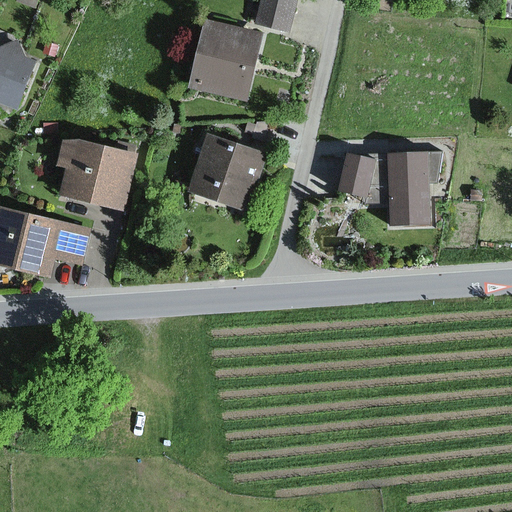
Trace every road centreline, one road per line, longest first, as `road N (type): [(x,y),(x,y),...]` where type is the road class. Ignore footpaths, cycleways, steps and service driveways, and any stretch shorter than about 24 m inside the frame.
road 1 (residential): [(284,297),(285,246),(339,0)]
road 2 (unclassified): [(0,315),(284,297)]
road 3 (unclassified): [(284,297),(511,280)]
